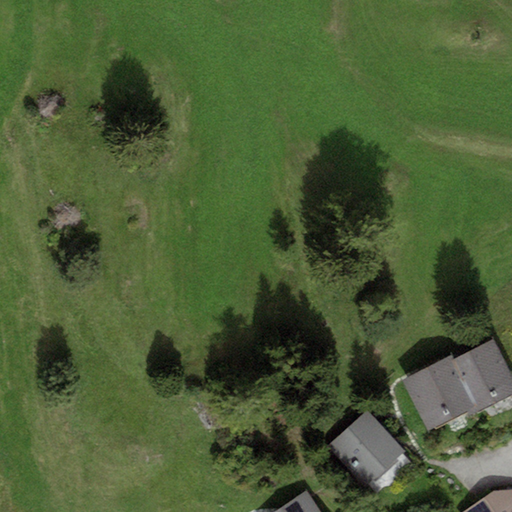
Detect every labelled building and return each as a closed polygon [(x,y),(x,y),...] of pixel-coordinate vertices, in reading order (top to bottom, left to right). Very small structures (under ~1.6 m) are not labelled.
[(511,377),(492,340),(454,359),(451,361),(475,408),(468,411),(470,415),(511,393),(511,377)] [(451,355),(401,380),(428,432),(468,411),(475,408),(451,361),(454,359),(451,355)] [(367,410),(327,446),(365,487),(405,450),(367,410)] [(511,511),(511,489),(493,491),(462,511),(511,511)] [(320,511),(306,491),(274,511),(320,511)]
